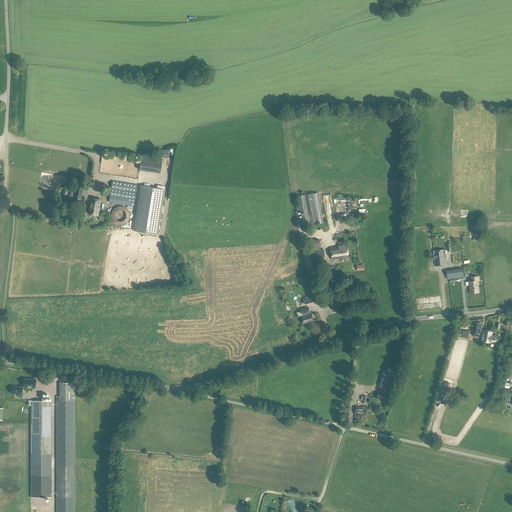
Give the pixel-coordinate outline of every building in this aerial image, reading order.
[(142,157),(140,169),(161,173),(163,160),(142,157)] [(134,207),(138,185),(112,181),(109,203),(134,207)] [(165,189),(141,185),(134,230),(158,234),(165,189)] [(81,203),(84,187),(76,186),(73,202),(81,203)] [(318,193),(317,193),(298,196),(303,227),(323,223),(318,193)] [(101,207),(100,207),(102,200),(90,198),(87,213),(98,215),(99,211),(100,211),(101,207)] [(330,247),(332,259),(348,258),(347,246),(344,246),(344,245),(339,245),(339,246),(330,247)] [(446,249),(434,251),(435,266),(446,265),(445,257),(446,257),(446,249)] [(324,250),(320,250),(311,251),(312,263),(325,262),(324,250)] [(423,269),(431,269),(430,256),(422,256),(423,269)] [(338,294),(334,266),(325,267),(329,296),(338,294)] [(479,280),(479,276),(472,277),(472,281),(469,281),(470,293),(479,293),(478,281),(479,280)] [(369,289),(329,297),(332,310),(372,302),(369,289)] [(311,313),(306,315),(306,313),(310,312),(308,307),(300,309),(301,314),(302,314),(303,316),(301,316),(303,323),(313,321),(311,313)] [(481,323),(475,322),(473,333),(480,334),(481,323)] [(492,336),(493,331),(484,330),(482,341),(491,343),(491,342),(496,343),(497,336),(492,336)] [(396,375),(384,372),(380,387),(392,390),(396,375)] [(21,386),(21,387),(23,387),(22,390),(23,390),(24,387),(35,388),(36,379),(24,378),(23,386),(21,386)] [(448,393),(451,384),(451,383),(445,381),(439,403),(445,404),(448,393)] [(23,387),(21,387),(12,386),(11,394),(18,395),(18,398),(23,398),(23,394),(22,394),(22,390),(23,387)] [(381,390),(380,392),(378,392),(376,399),(385,401),(387,394),(384,393),(385,391),(381,390)] [(52,401),(31,401),(31,497),(52,497),(52,401)] [(57,401),(57,498),(75,498),(75,401),(57,401)] [(363,407),(357,406),(355,414),(361,415),(361,416),(365,417),(367,407),(363,406),(363,407)] [(75,511),(75,498),(57,498),(56,511),(75,511)]
